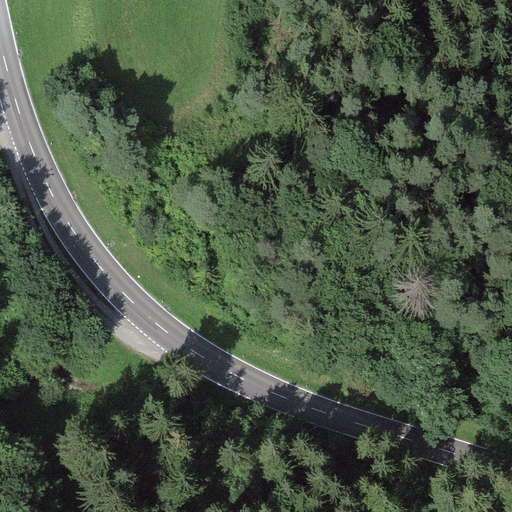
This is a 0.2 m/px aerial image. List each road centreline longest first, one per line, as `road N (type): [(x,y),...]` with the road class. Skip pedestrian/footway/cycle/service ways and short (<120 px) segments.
road 1 (tertiary): [(511,473),(353,425),(256,385),(152,320),(65,220),(30,142),(0,32)]
road 2 (track): [(0,124),(48,243),(84,289),(125,331),(209,361)]
